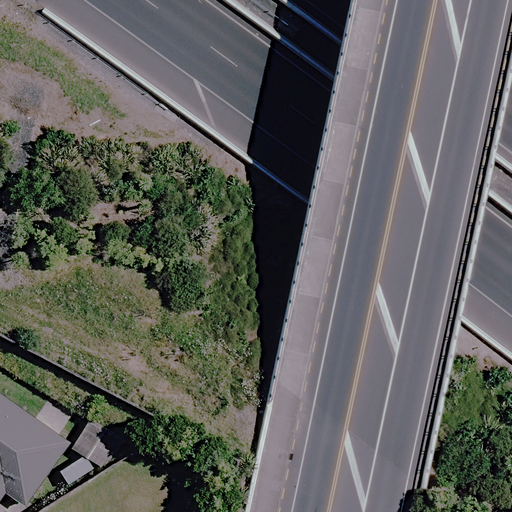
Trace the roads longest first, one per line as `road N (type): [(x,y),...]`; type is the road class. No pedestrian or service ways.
road 1 (secondary): [(328,511),(438,0)]
road 2 (motorway): [(511,283),(139,0)]
road 3 (motorway): [(367,0),(511,110)]
